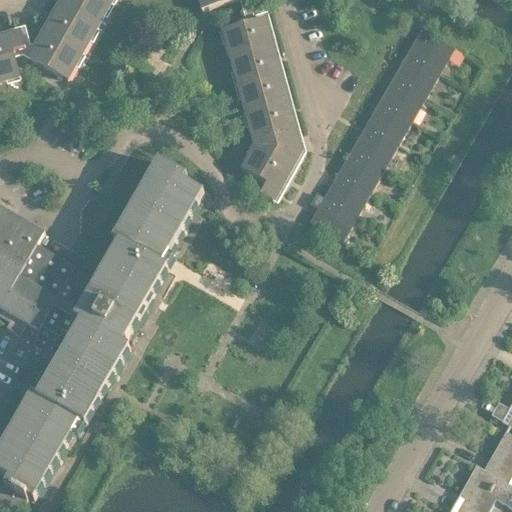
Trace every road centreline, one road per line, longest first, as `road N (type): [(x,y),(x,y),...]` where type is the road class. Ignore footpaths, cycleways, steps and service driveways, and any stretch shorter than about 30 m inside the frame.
road 1 (residential): [(82,181),(123,133),(148,129),(206,165),(236,221),(262,227),(294,210),(316,155),(279,0)]
road 2 (residential): [(376,511),(511,282)]
